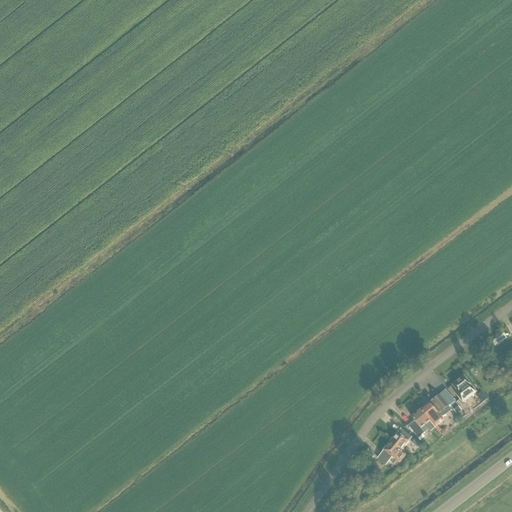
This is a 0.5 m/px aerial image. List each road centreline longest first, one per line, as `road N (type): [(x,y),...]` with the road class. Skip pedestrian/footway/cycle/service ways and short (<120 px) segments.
road 1 (unclassified): [(307,511),(402,388)]
road 2 (residential): [(402,388),(511,305)]
